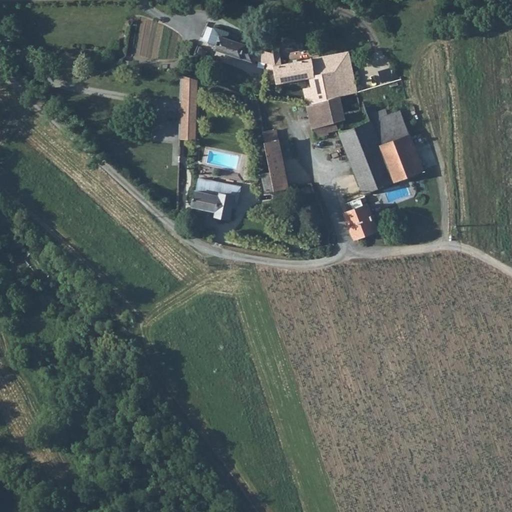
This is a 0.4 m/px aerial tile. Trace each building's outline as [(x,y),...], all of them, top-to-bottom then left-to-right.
[(216,28),(212,42),(249,54),(252,55),(252,53),(256,54),(258,54),(259,55),(263,56),(264,63),(271,63),(272,66),(267,67),(268,77),(304,71),(308,70),(316,68),(318,68),(331,66),(332,70),(335,89),(326,92),(313,95),(305,98),(312,131),(326,127),(325,125),(336,122),(348,152),(361,186),(422,163),(408,128),(399,103),(369,114),(361,94),(357,95),(356,93),(355,84),(346,44),(274,57),(271,46),(216,28)] [(326,92),(335,89),(332,70),(331,66),(318,68),(316,68),(308,70),(310,80),(313,95),(326,92)] [(186,74),(183,138),(200,139),(202,75),(186,74)] [(305,98),(313,95),(310,80),(302,82),(305,98)] [(261,127),(271,163),(276,183),(289,180),(274,125),(261,127)] [(266,186),(276,183),(271,163),(260,163),(266,186)] [(218,191),(218,194),(194,189),(191,206),(214,211),(214,215),(228,217),(232,194),(218,191)] [(384,227),(373,204),(349,214),(358,236),(384,227)]
